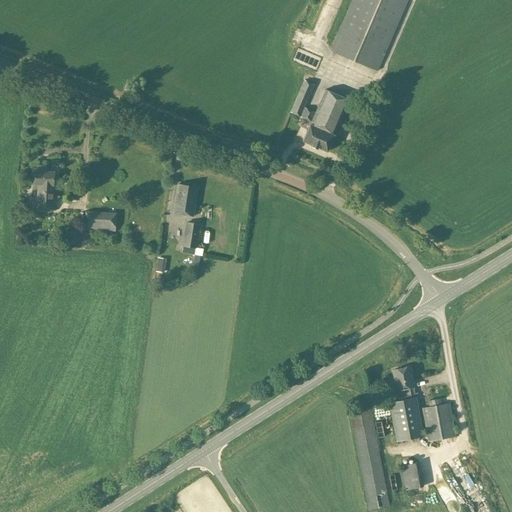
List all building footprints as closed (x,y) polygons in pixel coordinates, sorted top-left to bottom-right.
[(351,0),(330,51),(378,72),(408,0),(351,0)] [(326,88),(316,112),(305,107),(315,85),(304,80),(290,111),(311,122),(303,141),(327,152),(334,135),(350,100),(326,88)] [(34,184),(37,185),(36,209),(54,210),(56,184),(54,184),(54,173),(35,171),(34,184)] [(193,216),(198,187),(178,185),(174,213),(193,216)] [(85,211),(84,230),(115,232),(116,213),(85,211)] [(201,224),(186,222),(182,247),(197,249),(201,224)] [(70,231),(68,244),(86,245),(87,233),(70,231)] [(162,272),(164,258),(157,257),(155,270),(162,272)] [(392,370),(395,386),(388,387),(390,399),(402,397),(402,400),(415,398),(413,388),(414,388),(411,367),(392,370)] [(511,372),(380,455),(396,481),(511,407),(511,372)] [(349,410),(352,429),(354,429),(366,509),(386,506),(375,426),(373,427),(370,407),(349,410)]
